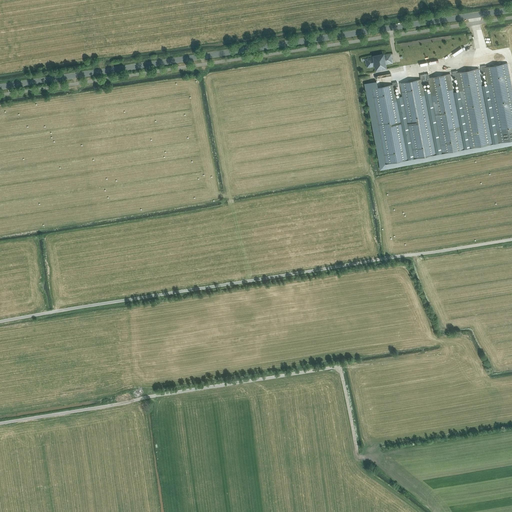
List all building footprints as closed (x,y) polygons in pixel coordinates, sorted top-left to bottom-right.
[(375,65),(376,69),(385,67),(384,63),(387,63),(385,56),(383,57),(383,55),(374,56),(374,58),(369,59),(370,66),(375,65)] [(485,145),(486,150),(511,144),(511,90),(507,63),(486,67),(486,66),(481,66),(482,73),(485,72),(488,84),(481,85),(492,144),(485,145)] [(453,92),(464,149),(457,150),(458,155),(486,150),(485,145),(492,144),(481,85),(478,68),(457,72),(457,71),(452,72),(453,78),(457,77),(459,91),(453,92)] [(453,92),(450,74),(429,78),(428,73),(424,74),(425,82),(428,81),(430,90),(424,91),(436,154),(429,156),(429,160),(458,155),(457,150),(464,149),(453,92)] [(402,96),(396,97),(408,159),(401,161),(401,166),(429,160),(429,156),(436,154),(424,91),(422,82),(425,82),(424,74),(420,75),(421,79),(400,83),(402,96)] [(401,161),(408,159),(396,97),(394,87),(398,86),(397,82),(392,83),(392,85),(377,87),(376,81),(364,84),(380,169),(401,166),(401,161)]
